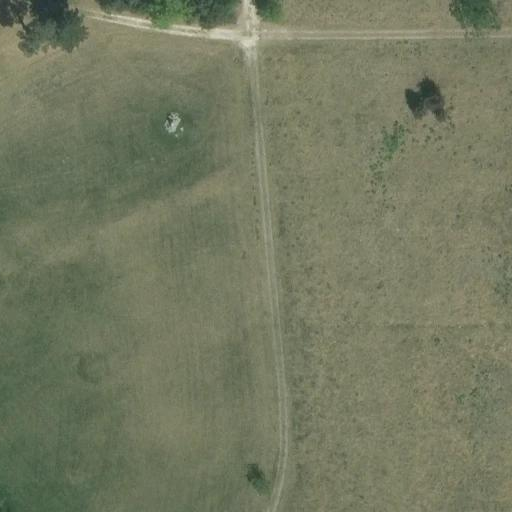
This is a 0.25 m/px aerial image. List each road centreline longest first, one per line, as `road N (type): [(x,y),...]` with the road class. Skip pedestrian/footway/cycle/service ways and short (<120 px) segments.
road 1 (track): [(238,0),(279,472),(263,511)]
road 2 (track): [(511,37),(242,38),(0,6)]
